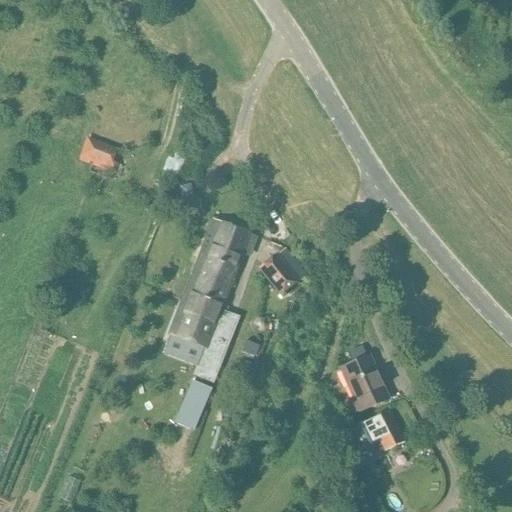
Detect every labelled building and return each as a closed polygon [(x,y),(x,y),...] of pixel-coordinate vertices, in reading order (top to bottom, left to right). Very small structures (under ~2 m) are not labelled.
[(181,166),(198,124),(188,121),(173,158),(168,156),(163,170),(174,175),(178,165),(181,166)] [(78,162),(114,177),(120,163),(112,160),(116,149),(86,137),(78,158),(79,159),(78,162)] [(213,222),(191,277),(228,290),(237,266),(234,264),(246,234),(223,225),(223,226),(213,222)] [(298,285),(275,257),(259,269),(282,297),(298,285)] [(197,366),(216,373),(235,323),(218,316),(228,290),(191,277),(169,335),(203,349),(197,366)] [(369,358),(332,374),(351,417),(388,401),(369,358)] [(388,411),(345,432),(361,463),(384,452),(404,443),(388,411)]
